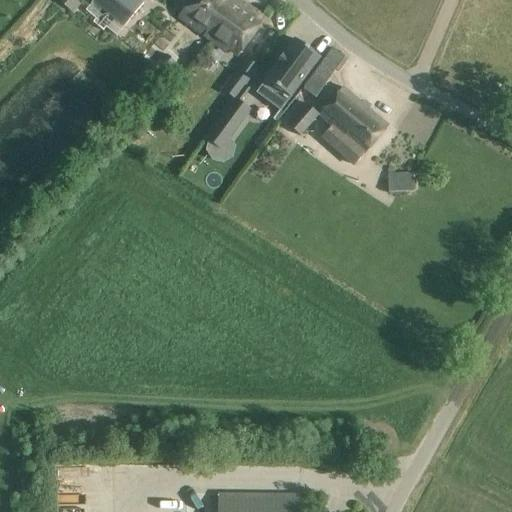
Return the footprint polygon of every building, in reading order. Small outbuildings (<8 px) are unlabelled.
[(74,14),(81,5),(75,0),(61,0),(60,2),(74,14)] [(93,0),(92,2),(124,28),(143,4),(138,0),(93,0)] [(220,28),(218,27),(238,0),(193,0),(179,19),(210,42),(220,28)] [(266,19),(239,0),(238,0),(218,27),(220,28),(210,42),(225,52),(228,48),(238,56),(266,19)] [(318,64),(294,47),(265,88),(290,105),(318,64)] [(317,99),(337,70),(341,72),(350,61),(333,49),(304,90),(317,99)] [(176,63),(167,55),(158,66),(168,74),(176,63)] [(247,59),(235,75),(241,79),(253,63),(247,59)] [(389,127),(344,89),(319,117),(331,128),(322,139),(354,166),(389,127)] [(208,139),(221,149),(250,111),(237,101),(208,139)] [(247,119),(265,130),(276,113),(258,102),(247,119)] [(301,137),(319,116),(305,104),(287,126),(301,137)] [(388,177),(390,195),(415,194),(415,177),(388,177)] [(511,206),(485,192),(467,223),(482,231),(492,214),(511,226),(511,225),(511,206)] [(59,510),(85,511),(86,475),(60,474),(59,510)] [(300,511),(301,494),(218,493),(217,511),(300,511)]
